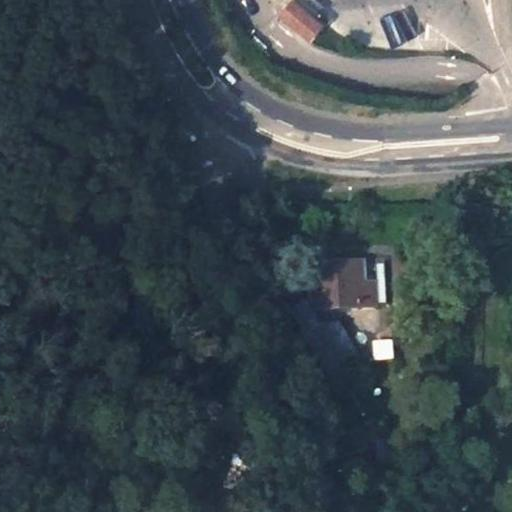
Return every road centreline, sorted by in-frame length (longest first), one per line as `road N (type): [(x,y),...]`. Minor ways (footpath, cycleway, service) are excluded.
road 1 (residential): [(235,109),(232,182),(278,358),(317,459),(317,511)]
road 2 (secondary): [(511,143),(392,151),(306,142),(235,109)]
road 3 (secondary): [(235,109),(183,48),(164,0)]
